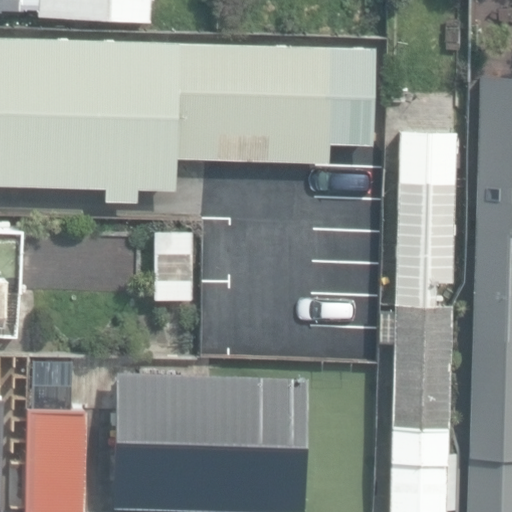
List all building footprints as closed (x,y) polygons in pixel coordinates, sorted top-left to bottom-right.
[(107,17),(150,19),(151,2),(158,3),(157,0),(0,0),(0,6),(69,10),(69,17),(105,18),(106,19),(107,17)] [(102,199),(137,200),(137,187),(174,188),(175,155),(326,159),(326,144),(369,145),(373,48),(0,38),(0,182),(102,185),(102,199)] [(473,454),(511,455),(511,77),(483,77),(478,264),(471,425),(474,426),(473,454)] [(456,135),(399,134),(386,511),(444,511),(448,389),(468,390),(470,337),(452,336),(453,300),(434,300),(435,278),(455,278),(456,135)] [(389,182),(207,175),(178,174),(176,227),(205,228),(201,354),(382,361),(389,182)] [(0,310),(2,310),(3,288),(21,288),(22,225),(0,224),(0,310)] [(153,295),(191,297),(193,230),(155,229),(153,295)] [(110,502),(300,507),(304,374),(114,369),(110,502)] [(23,511),(32,511),(83,511),(88,407),(28,405),(23,511)] [(492,511),(511,511),(511,460),(494,460),(492,511)]
